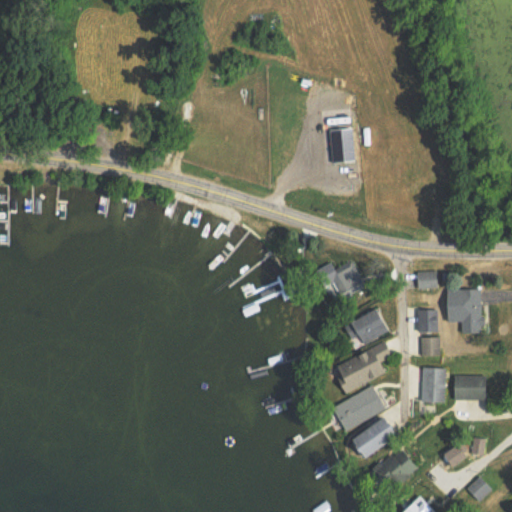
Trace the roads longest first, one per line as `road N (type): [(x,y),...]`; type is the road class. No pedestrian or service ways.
road 1 (tertiary): [(0,156),(168,182),(389,249),(511,253)]
road 2 (residential): [(402,250),(401,431)]
